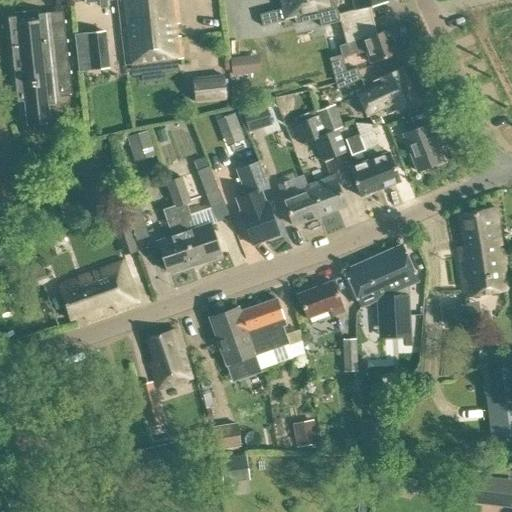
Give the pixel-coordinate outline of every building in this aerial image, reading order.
[(181,58),(178,29),(174,0),(83,0),(84,2),(99,0),(118,0),(125,64),(181,58)] [(344,35),(346,45),(375,35),(368,7),(385,2),(384,0),(273,0),(276,7),(279,7),(280,9),(283,21),(294,18),(295,24),(317,18),(320,26),(338,22),(335,8),(336,7),(334,0),(353,0),(356,10),(340,15),(344,35)] [(280,9),(258,15),(261,27),(283,21),(280,9)] [(15,16),(0,17),(0,91),(17,90),(18,101),(24,101),(27,125),(32,125),(33,132),(47,130),(46,123),(52,122),(50,104),(55,104),(55,98),(73,96),(63,11),(38,14),(39,10),(14,13),(15,16)] [(341,46),(343,57),(358,52),(359,54),(366,51),(370,62),(398,52),(390,29),(375,35),(346,45),(341,46)] [(107,68),(103,32),(86,34),(90,70),(107,68)] [(341,46),(327,50),(332,68),(344,64),(343,57),(341,46)] [(249,72),(247,54),(230,57),(232,75),(249,72)] [(344,64),(332,68),(336,84),(338,90),(361,79),(356,69),(346,73),(344,64)] [(388,114),(417,101),(402,68),(373,81),(375,87),(357,95),(367,117),(386,109),(388,114)] [(193,104),(215,101),(226,100),(223,77),(190,81),(193,104)] [(265,101),(241,108),(248,133),(272,126),(265,101)] [(319,116),(326,134),(338,129),(342,127),(334,105),(318,111),(315,112),(317,116),(319,116)] [(230,144),(248,137),(239,111),(220,118),(230,144)] [(335,157),(326,134),(319,116),(317,116),(295,125),(302,145),(314,141),(322,162),(335,157)] [(360,139),(374,134),(379,132),(376,125),(354,123),(359,135),(360,139)] [(416,172),(442,163),(428,125),(402,135),(416,172)] [(326,134),(335,157),(347,153),(338,129),(326,134)] [(146,131),(125,138),(132,162),(153,155),(146,131)] [(360,197),(380,189),(359,135),(346,140),(352,155),(354,154),(357,164),(349,167),(360,197)] [(375,146),(365,150),(380,189),(399,182),(388,152),(382,155),(378,145),(375,146)] [(208,166),(205,168),(201,158),(192,162),(215,223),(227,218),(208,166)] [(265,201),(261,190),(269,187),(259,160),(236,169),(245,194),(236,198),(241,211),(239,211),(252,245),(279,235),(266,201),(265,201)] [(166,182),(173,205),(193,263),(205,258),(206,261),(215,258),(214,255),(220,253),(209,223),(189,230),(184,218),(190,216),(186,204),(191,203),(182,176),(166,182)] [(308,186),(309,189),(319,217),(345,205),(334,176),(308,186)] [(319,217),(309,189),(294,195),(288,181),(277,186),(294,229),(319,217)] [(147,237),(132,191),(120,195),(134,241),(147,237)] [(59,203),(59,204),(41,205),(41,213),(37,219),(38,231),(62,229),(62,224),(92,221),(90,200),(59,203)] [(193,263),(173,205),(163,209),(172,236),(157,241),(167,271),(172,269),(173,272),(182,269),(181,267),(193,263)] [(458,215),(463,248),(455,249),(462,298),(506,292),(500,251),(497,251),(496,248),(501,247),(499,233),(501,233),(498,210),(458,215)] [(111,217),(118,238),(124,256),(136,252),(130,234),(123,213),(111,217)] [(361,307),(375,300),(377,339),(410,337),(407,287),(416,283),(412,274),(400,246),(344,272),(361,307)] [(112,311),(137,302),(123,262),(57,286),(70,321),(83,316),(85,321),(101,315),(98,307),(110,303),(112,311)] [(333,316),(343,312),(332,282),(298,295),(307,318),(330,309),(333,316)] [(277,299),(240,312),(250,338),(256,355),(289,343),(283,327),(287,326),(277,299)] [(256,355),(250,338),(240,312),(239,308),(209,318),(226,365),(243,359),(247,368),(248,373),(250,376),(262,372),(261,369),(260,367),(256,355)] [(192,378),(175,330),(147,340),(155,363),(150,364),(158,389),(192,378)] [(354,340),(340,340),(341,372),(355,372),(354,340)] [(511,433),(511,367),(482,371),(490,436),(511,433)] [(150,429),(162,426),(152,383),(140,386),(150,429)] [(313,421),(292,425),(297,448),(317,444),(313,421)] [(384,422),(359,422),(360,450),(384,449),(384,422)] [(210,427),(213,451),(242,447),(238,423),(210,427)] [(145,470),(180,462),(176,443),(140,451),(145,470)] [(247,481),(244,456),(217,459),(220,484),(247,481)] [(511,480),(464,474),(461,502),(511,508),(511,480)]
